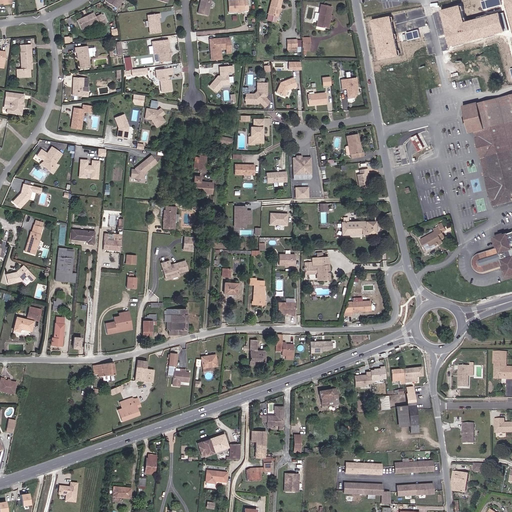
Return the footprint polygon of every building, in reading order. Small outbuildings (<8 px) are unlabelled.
[(106,0),(105,2),(118,10),(124,1),(122,0),(106,0)] [(201,0),(201,1),(202,1),(202,3),(201,4),(198,14),(208,16),(211,0),(201,0)] [(238,12),(240,12),(249,11),(248,0),(228,1),(229,12),(238,12)] [(279,11),(280,8),(281,0),(271,0),(268,14),(278,17),(279,11)] [(511,0),(503,0),(511,33),(511,0)] [(331,7),(321,5),(317,25),(326,28),(329,14),(330,15),(331,7)] [(457,6),(438,11),(448,47),(503,32),(498,13),(462,23),(457,6)] [(78,21),(82,30),(99,22),(101,27),(107,24),(103,14),(96,17),(94,13),(78,21)] [(161,33),(160,26),(159,19),(161,19),(160,14),(148,16),(148,21),(150,35),(161,33)] [(390,17),(369,21),(377,60),(398,56),(390,17)] [(211,53),(211,61),(222,60),(221,45),(226,45),(231,45),(230,38),(210,40),(210,49),(212,50),(212,53),(211,53)] [(171,62),(169,44),(153,46),(154,55),(159,55),(160,63),(171,62)] [(32,70),(31,46),(20,46),(21,70),(15,70),(15,78),(29,78),(29,70),(32,70)] [(88,49),(88,46),(76,48),(76,53),(77,53),(78,58),(79,58),(81,68),(90,67),(89,56),(88,49)] [(233,72),(233,67),(220,67),(221,72),(220,72),(220,76),(219,76),(217,78),(216,78),(209,86),(216,92),(222,85),(228,85),(228,76),(227,76),(227,72),(233,72)] [(171,81),(169,81),(167,81),(167,80),(168,79),(168,78),(167,76),(173,75),(172,69),(156,71),(157,77),(160,80),(162,93),(172,92),(171,81)] [(84,87),(84,78),(74,78),(74,96),(89,97),(89,87),(84,87)] [(291,88),(292,89),(296,87),(293,78),(281,83),(276,93),(285,97),(287,91),(288,89),(291,88)] [(330,87),(329,79),(322,80),(323,87),(330,87)] [(356,88),(358,88),(356,80),(341,82),(343,91),(347,90),(348,100),(356,98),(357,95),(357,91),(356,88)] [(265,109),(270,103),(265,98),(267,96),(267,84),(257,84),(257,92),(254,95),(246,95),(246,97),(245,98),(245,102),(246,102),(246,105),(258,105),(260,104),(265,109)] [(4,101),(7,102),(12,102),(12,104),(12,108),(10,110),(6,109),(6,114),(21,115),(22,109),(23,107),(23,105),(22,103),(24,96),(5,93),(4,101)] [(497,203),(511,199),(511,93),(474,104),(465,106),(472,131),(490,199),(495,197),(497,203)] [(145,97),(134,95),(133,102),(135,105),(144,107),(145,97)] [(326,105),(325,95),(308,97),(309,107),(326,105)] [(467,132),(472,131),(465,106),(474,104),(474,103),(460,107),(467,132)] [(90,112),(91,106),(83,105),(83,109),(74,108),(73,116),(74,117),(74,119),(73,119),(71,128),(81,129),(84,111),(90,112)] [(165,115),(161,109),(158,111),(157,111),(147,109),(145,119),(152,120),(157,128),(165,122),(162,117),(165,115)] [(127,138),(129,126),(124,114),(115,118),(119,127),(118,137),(127,138)] [(251,128),(251,138),(251,141),(254,144),(255,144),(263,144),(263,138),(262,138),(262,135),(263,135),(263,121),(254,121),(254,128),(251,128)] [(359,134),(348,136),(350,146),(351,154),(352,156),(352,155),(353,159),(365,157),(364,152),(363,153),(362,148),(360,148),(360,146),(362,146),(359,134)] [(416,135),(410,138),(417,152),(423,148),(416,135)] [(231,145),(232,139),(221,137),(219,143),(231,145)] [(44,161),(45,166),(50,170),(49,171),(52,173),(57,166),(54,163),(60,154),(50,147),(46,154),(40,150),(36,156),(43,161),(44,161)] [(204,170),(207,150),(200,149),(199,158),(195,157),(193,167),(197,168),(197,169),(204,170)] [(144,173),(157,162),(151,155),(137,167),(138,168),(135,170),(133,170),(131,170),(131,178),(135,178),(135,179),(144,180),(144,173)] [(298,159),(294,159),(295,180),(311,179),(312,178),(311,158),(303,159),(298,159)] [(88,161),(81,160),(80,177),(87,178),(87,173),(92,173),(91,178),(98,179),(99,162),(93,161),(92,167),(87,166),(88,161)] [(39,164),(49,171),(50,170),(45,166),(44,161),(43,161),(39,164)] [(244,167),(244,166),(235,166),(235,176),(255,176),(255,166),(247,166),(246,167),(244,167)] [(368,174),(369,173),(368,169),(361,170),(361,174),(358,175),(361,191),(370,189),(368,174)] [(287,183),(286,173),(267,173),(267,184),(287,183)] [(211,194),(213,182),(200,181),(201,176),(194,176),(194,182),(196,182),(195,192),(211,194)] [(13,202),(20,209),(30,198),(33,187),(23,184),(21,194),(13,202)] [(296,189),(297,200),(309,200),(309,188),(296,189)] [(164,210),(164,216),(165,217),(165,220),(164,221),(164,228),(175,229),(175,221),(173,220),(174,215),(175,215),(176,207),(166,207),(166,210),(164,210)] [(246,211),(236,211),(235,222),(239,223),(239,225),(246,225),(246,223),(251,223),(252,211),(246,211)] [(287,215),(270,214),(270,226),(287,226),(287,215)] [(375,233),(375,221),(341,222),(342,234),(375,233)] [(435,232),(421,239),(427,251),(444,242),(442,239),(446,237),(444,232),(447,230),(443,222),(439,225),(439,226),(434,229),(435,232)] [(40,234),(42,227),(35,225),(33,232),(32,232),(26,252),(35,255),(41,235),(40,234)] [(93,244),(94,232),(72,230),(71,239),(88,241),(88,244),(93,244)] [(115,251),(121,251),(122,241),(114,240),(108,239),(109,233),(105,233),(104,250),(112,250),(112,249),(115,249),(115,251)] [(480,271),(490,268),(499,265),(498,263),(503,261),(507,274),(511,272),(511,252),(509,244),(511,243),(511,241),(509,233),(495,238),(499,250),(494,252),(494,250),(487,252),(476,256),(474,258),(472,261),(472,263),(472,266),(473,268),(475,270),(478,271),(480,271)] [(191,250),(193,237),(185,236),(184,250),(191,250)] [(55,280),(75,283),(76,273),(71,272),(73,252),(66,251),(66,249),(59,248),(55,280)] [(279,266),(295,266),(295,256),(279,255),(279,266)] [(317,280),(329,279),(328,257),(311,258),(312,262),(304,263),(305,274),(317,274),(317,280)] [(170,274),(171,279),(179,276),(179,274),(188,271),(185,261),(179,263),(178,265),(174,266),(173,265),(171,266),(168,267),(167,262),(161,264),(165,275),(170,274)] [(16,273),(6,275),(8,284),(21,281),(27,276),(32,281),(35,278),(23,266),(16,273)] [(230,277),(230,269),(222,269),(222,277),(230,277)] [(133,278),(134,275),(129,275),(129,278),(128,278),(127,289),(136,290),(137,278),(133,278)] [(264,281),(256,280),(256,285),(254,285),(253,300),(264,301),(264,286),(263,286),(264,281)] [(237,295),(237,283),(224,283),(224,294),(237,295)] [(370,301),(346,302),(342,315),(353,315),(352,312),(357,311),(360,311),(371,311),(370,301)] [(277,314),(285,314),(288,314),(291,314),(295,314),(295,303),(278,302),(277,314)] [(38,320),(41,310),(30,307),(27,319),(16,317),(12,332),(29,337),(34,319),(38,320)] [(167,322),(186,322),(186,309),(167,309),(167,311),(167,322)] [(119,316),(113,317),(114,321),(105,323),(107,334),(116,332),(116,329),(125,327),(125,324),(131,323),(129,315),(123,316),(123,315),(119,316)] [(62,345),(62,338),(61,338),(62,332),(63,332),(64,324),(63,324),(63,317),(56,317),(56,323),(55,323),(53,338),(51,338),(51,345),(62,345)] [(147,321),(143,321),(143,340),(146,340),(146,336),(152,336),(152,325),(152,321),(147,321)] [(169,334),(186,334),(186,322),(167,322),(167,329),(169,329),(169,334)] [(116,332),(132,329),(131,323),(125,324),(125,327),(116,329),(116,332)] [(282,335),(276,334),(276,343),(278,343),(278,351),(280,352),(281,351),(282,351),(282,355),(285,355),(285,359),(293,359),(294,345),(286,345),(286,343),(282,343),(282,335)] [(81,337),(74,337),(73,348),(80,349),(81,337)] [(250,340),(250,361),(255,361),(265,361),(265,351),(256,351),(257,340),(250,340)] [(331,341),(310,342),(310,353),(321,352),(321,350),(326,350),(332,348),(331,341)] [(177,354),(170,353),(168,366),(176,366),(177,354)] [(494,363),(495,364),(496,364),(496,373),(499,376),(506,377),(506,379),(511,379),(511,369),(506,369),(506,367),(506,353),(494,353),(494,363)] [(212,366),(212,367),(217,366),(215,354),(201,357),(203,367),(212,366)] [(147,361),(137,360),(136,368),(146,369),(147,361)] [(113,362),(93,365),(94,374),(98,374),(102,373),(103,376),(114,374),(113,362)] [(496,364),(495,364),(495,379),(506,379),(506,377),(499,376),(496,373),(496,364)] [(469,377),(469,366),(459,366),(459,388),(468,388),(469,377)] [(370,372),(371,382),(374,382),(374,380),(382,379),(382,378),(386,378),(385,367),(380,367),(381,369),(374,369),(374,370),(370,370),(370,372)] [(422,367),(403,369),(405,382),(417,381),(417,378),(418,377),(418,376),(422,376),(422,367)] [(154,370),(148,369),(146,369),(136,368),(135,380),(152,382),(154,370)] [(405,382),(403,369),(391,370),(392,381),(396,380),(396,384),(405,383),(405,382)] [(189,372),(185,372),(180,371),(171,371),(170,376),(173,376),(172,385),(179,386),(180,381),(188,382),(189,372)] [(371,382),(370,372),(366,372),(367,376),(365,376),(365,375),(355,376),(355,388),(365,386),(365,384),(371,383),(371,382)] [(16,382),(10,381),(7,381),(4,380),(4,378),(1,378),(0,380),(0,391),(14,394),(16,382)] [(409,425),(417,425),(413,387),(407,388),(407,394),(406,394),(408,405),(409,425)] [(322,405),(327,405),(326,403),(338,400),(336,388),(319,391),(322,405)] [(137,408),(134,399),(133,397),(119,402),(122,408),(118,410),(122,421),(139,415),(137,408)] [(399,426),(409,425),(408,405),(397,407),(399,426)] [(276,416),(259,415),(259,416),(262,422),(267,422),(266,425),(282,426),(283,407),(275,406),(274,411),(276,411),(276,416)] [(8,418),(6,431),(12,432),(15,420),(8,418)] [(511,423),(507,424),(507,425),(504,425),(504,424),(504,420),(495,420),(495,433),(511,433),(511,423)] [(462,432),(462,435),(462,443),(473,443),(473,423),(462,423),(462,432)] [(410,433),(418,432),(417,425),(409,425),(410,433)] [(256,431),(256,433),(252,433),(251,441),(256,441),(256,451),(256,457),(265,458),(266,431),(256,431)] [(293,448),(301,448),(301,435),(293,435),(293,448)] [(214,439),(214,438),(198,443),(202,456),(228,447),(224,436),(214,439)] [(230,454),(229,460),(239,459),(240,445),(235,444),(235,454),(230,454)] [(146,458),(144,473),(153,474),(156,455),(148,454),(148,458),(146,458)] [(395,473),(409,472),(409,469),(414,468),(419,468),(419,472),(433,471),(433,460),(394,463),(395,473)] [(263,463),(263,468),(263,471),(271,471),(271,462),(263,463)] [(367,470),(367,474),(381,474),(382,464),(346,463),(345,473),(359,473),(359,470),(363,470),(367,470)] [(488,464),(475,463),(474,471),(481,471),(488,472),(488,464)] [(226,482),(227,473),(206,470),(205,483),(215,484),(215,481),(226,482)] [(260,471),(246,472),(247,480),(261,479),(260,472),(260,471)] [(454,471),(452,482),(453,491),(465,493),(469,474),(454,471)] [(298,472),(284,472),(284,482),(285,482),(285,491),(296,491),(296,482),(298,483),(298,472)] [(74,501),(76,482),(69,482),(69,486),(58,485),(57,493),(65,494),(64,500),(74,501)] [(382,492),(382,485),(343,483),(342,493),(382,495),(381,503),(390,504),(389,492),(382,492)] [(414,488),(415,495),(433,494),(432,483),(418,484),(418,488),(414,488)] [(411,488),(411,485),(396,486),(397,496),(415,495),(414,488),(411,488)] [(131,488),(113,486),(112,497),(130,498),(131,488)] [(21,505),(34,504),(34,493),(21,493),(21,505)] [(11,511),(10,500),(2,501),(2,511),(11,511)]
